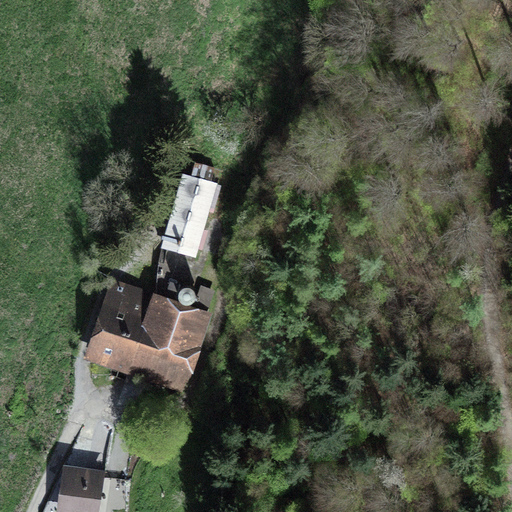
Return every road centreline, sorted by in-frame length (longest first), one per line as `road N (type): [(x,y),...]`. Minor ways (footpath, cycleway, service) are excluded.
road 1 (track): [(36,511),(74,424),(99,406),(148,419),(183,401),(210,353),(344,0)]
road 2 (track): [(511,172),(489,229),(486,316),(511,452)]
